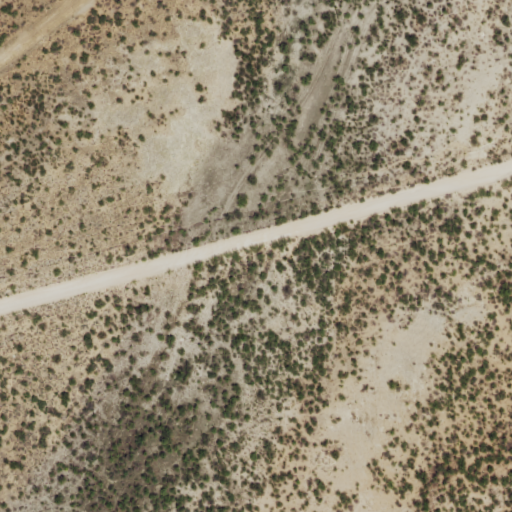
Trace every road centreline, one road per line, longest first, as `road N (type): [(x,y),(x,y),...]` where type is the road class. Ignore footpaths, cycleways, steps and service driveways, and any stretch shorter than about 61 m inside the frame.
road 1 (residential): [(379,0),(353,94),(340,199),(290,361),(144,511)]
road 2 (track): [(0,307),(511,167)]
